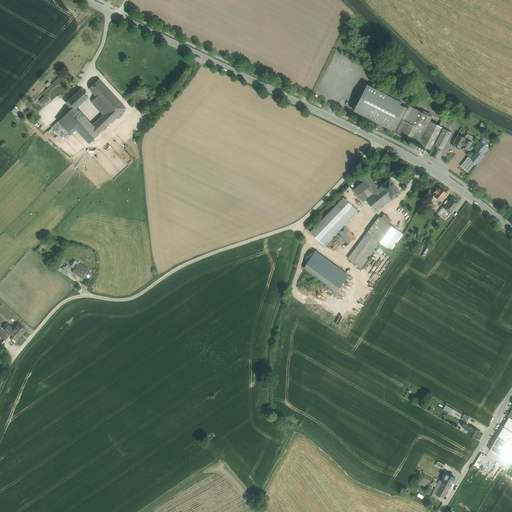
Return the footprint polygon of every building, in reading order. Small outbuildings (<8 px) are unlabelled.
[(91,127),(73,110),(60,123),(65,127),(69,123),(76,130),(91,144),(126,107),(98,80),(89,89),(91,92),(96,97),(108,109),(103,115),(93,125),(91,127)] [(401,101),(367,84),(353,110),(395,132),(408,108),(400,104),(401,101)] [(81,90),(69,101),(75,108),(76,108),(87,97),(81,90)] [(151,105),(151,101),(151,98),(149,95),(146,93),(142,92),(139,93),(136,95),(134,98),(133,101),(134,105),(136,108),(139,110),(142,110),(146,110),(149,108),(151,105)] [(39,100),(43,105),(48,100),(44,95),(39,100)] [(108,109),(96,97),(92,101),(92,104),(103,115),(108,109)] [(425,131),(406,121),(413,108),(409,105),(408,108),(395,132),(410,139),(418,143),(425,131)] [(76,108),(75,108),(73,110),(91,127),(93,125),(76,108)] [(431,117),(413,108),(406,121),(425,131),(432,117),(431,117)] [(450,125),(432,116),(431,117),(432,117),(425,131),(418,143),(426,148),(431,150),(429,154),(437,159),(443,148),(451,132),(447,130),(450,125)] [(69,123),(65,127),(60,123),(45,137),(70,157),(72,156),(76,152),(78,154),(85,147),(72,133),(76,130),(69,123)] [(465,138),(458,134),(453,143),(458,145),(457,147),(460,148),(461,147),(464,149),(464,148),(468,150),(471,142),(474,137),(467,134),(465,138)] [(418,143),(410,139),(407,144),(409,145),(415,148),(418,143)] [(483,140),(481,141),(480,141),(474,148),(476,150),(470,158),(475,163),(477,164),(484,155),(483,154),(488,147),(488,146),(488,144),(483,140)] [(426,148),(418,143),(415,148),(415,149),(423,153),(426,148)] [(468,157),(464,162),(461,166),(465,169),(467,167),(469,170),(475,163),(470,158),(468,157)] [(379,188),(367,174),(360,179),(362,182),(372,194),(379,188)] [(400,192),(389,178),(380,186),(381,186),(390,198),(392,199),(400,192)] [(362,182),(352,190),(362,202),(366,199),(365,199),(372,194),(362,182)] [(372,194),(365,199),(366,199),(375,211),(390,198),(381,186),(379,188),(372,194)] [(446,193),(439,188),(438,190),(436,189),(433,194),(434,195),(433,196),(437,199),(440,201),(446,193)] [(343,196),(311,232),(325,246),(335,236),(344,248),(355,239),(344,226),(358,211),(343,196)] [(452,197),(444,208),(450,213),(459,202),(452,197)] [(394,221),(384,213),(381,218),(391,225),(394,221)] [(379,216),(367,232),(380,242),(391,250),(403,234),(391,225),(381,218),(379,216)] [(367,232),(347,258),(361,268),(380,242),(367,232)] [(347,274),(315,252),(304,268),(336,290),(347,274)] [(88,269),(78,263),(72,272),(83,278),(88,269)] [(63,269),(61,272),(65,275),(68,272),(67,271),(70,267),(67,265),(63,269)] [(26,329),(19,323),(14,329),(9,325),(5,330),(9,334),(16,340),(20,335),(22,337),(24,335),(22,333),(26,329)] [(445,405),(443,409),(450,413),(452,409),(445,405)] [(511,408),(508,416),(508,417),(489,450),(501,457),(505,449),(511,453),(511,451),(511,408)] [(472,427),(464,422),(461,426),(465,428),(466,429),(469,431),(472,427)] [(465,428),(461,426),(459,429),(468,434),(469,431),(466,429),(465,428)] [(469,431),(468,434),(475,438),(479,431),(472,427),(469,431)] [(481,465),(486,455),(480,452),(475,462),(481,465)] [(443,469),(436,465),(433,471),(445,478),(447,474),(442,471),(443,469)] [(445,478),(433,471),(431,470),(429,474),(439,480),(443,482),(445,478)] [(455,478),(447,474),(445,478),(443,482),(450,486),(455,478)] [(439,480),(437,484),(435,482),(433,481),(431,485),(435,487),(432,492),(436,494),(443,482),(439,480)] [(443,482),(436,494),(443,498),(450,486),(443,482)]
